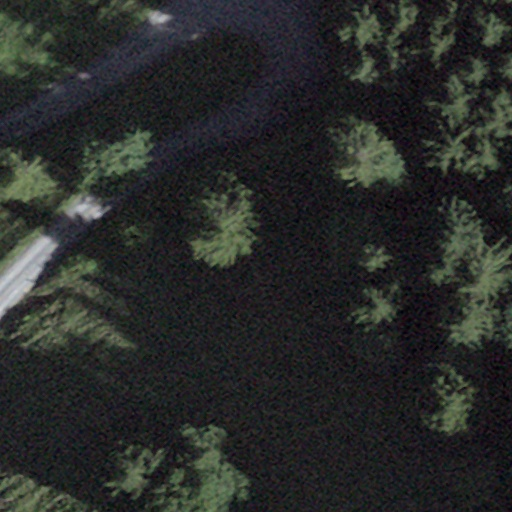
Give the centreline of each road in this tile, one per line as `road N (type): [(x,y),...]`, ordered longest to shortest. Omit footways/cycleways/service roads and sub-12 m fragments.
road 1 (track): [(0,291),(90,203),(142,165),(266,113),(300,82),(306,48),(297,15),(281,0)]
road 2 (track): [(217,0),(0,134)]
